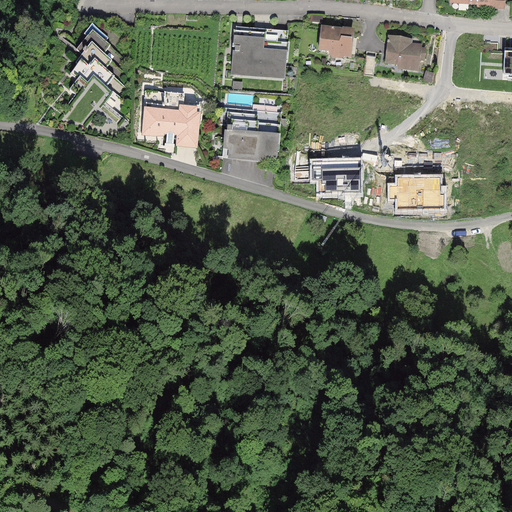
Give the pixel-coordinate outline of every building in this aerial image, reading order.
[(504,0),(490,0),(489,11),(504,12),(504,0)] [(236,31),(233,74),(284,78),(289,35),(236,31)] [(344,34),(323,31),(320,51),(337,53),(336,56),(352,58),(354,38),(344,37),(344,34)] [(91,110),(109,124),(118,114),(111,109),(121,97),(108,87),(115,79),(105,71),(112,63),(104,56),(111,48),(92,33),(76,51),(83,57),(76,65),(78,67),(71,76),(78,81),(69,91),(76,96),(68,106),(71,108),(67,112),(80,122),(91,110)] [(426,51),(410,49),(411,41),(390,39),(387,63),(404,66),(404,69),(418,70),(419,61),(425,61),(426,51)] [(376,58),(367,57),(364,75),(374,77),(376,58)] [(185,97),(148,94),(143,143),(163,145),(164,136),(179,137),(178,146),(197,148),(201,107),(184,105),(185,97)] [(282,114),(224,110),(222,132),(280,137),(282,114)] [(280,137),(222,133),(221,155),(278,159),(280,137)] [(362,161),(313,162),(314,179),(323,179),(323,184),(326,184),(326,193),(362,193),(362,161)] [(441,178),(398,178),(398,185),(391,185),(391,199),(399,199),(399,209),(445,208),(445,195),(441,195),(441,178)]
